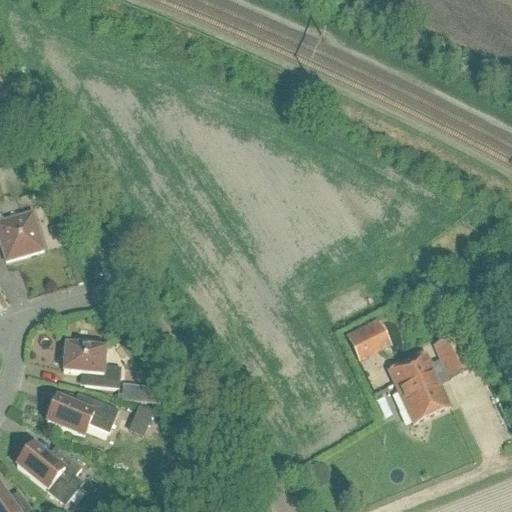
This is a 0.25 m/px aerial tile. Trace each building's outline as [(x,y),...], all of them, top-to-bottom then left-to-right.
[(0,215),(0,248),(5,267),(44,255),(32,217),(3,226),(0,215)] [(450,285),(424,297),(441,332),(467,319),(450,285)] [(345,339),(354,360),(357,368),(390,351),(387,345),(377,324),(367,328),(345,339)] [(434,352),(444,374),(465,364),(454,342),(434,352)] [(76,351),(65,350),(63,377),(85,379),(84,391),(118,394),(120,373),(103,371),(105,354),(95,353),(95,348),(76,346),(76,351)] [(449,411),(425,359),(387,376),(412,429),(449,411)] [(46,428),(83,443),(88,430),(108,439),(118,415),(81,400),(77,411),(56,403),(46,428)] [(147,433),(153,417),(138,411),(132,427),(147,433)] [(16,471),(64,510),(81,489),(73,483),(81,473),(58,454),(50,464),(33,450),(16,471)] [(0,492),(0,511),(27,511),(20,500),(10,507),(0,492)]
